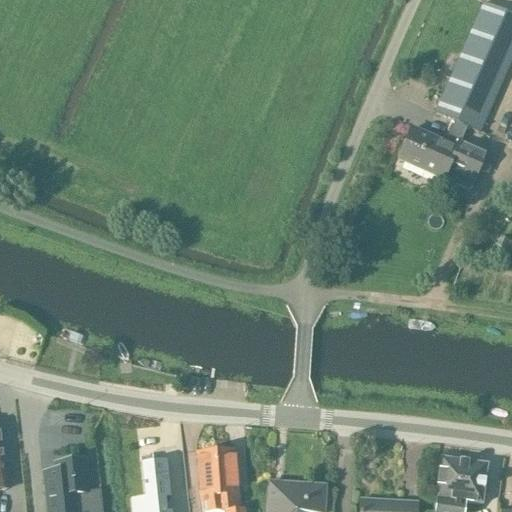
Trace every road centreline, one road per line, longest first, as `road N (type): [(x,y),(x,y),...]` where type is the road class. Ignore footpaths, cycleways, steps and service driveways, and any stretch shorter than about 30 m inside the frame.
road 1 (residential): [(297,422),(305,293),(324,222),(414,0)]
road 2 (tertiary): [(297,422),(152,408),(0,377)]
road 3 (tertiary): [(511,442),(297,422)]
